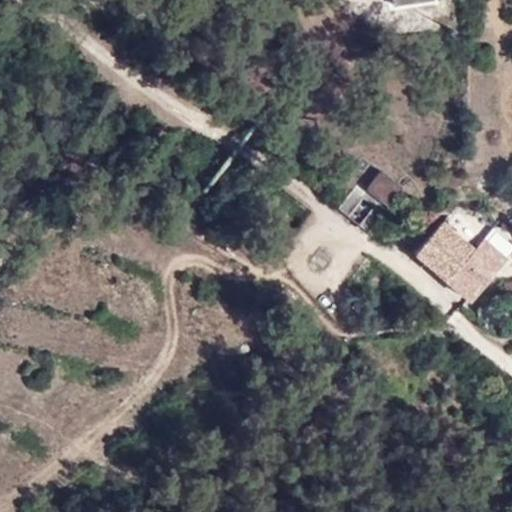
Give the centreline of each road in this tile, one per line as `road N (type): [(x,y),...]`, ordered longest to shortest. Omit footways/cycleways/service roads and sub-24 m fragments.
road 1 (track): [(318,209),(210,121),(20,0)]
road 2 (residential): [(441,308),(318,209)]
